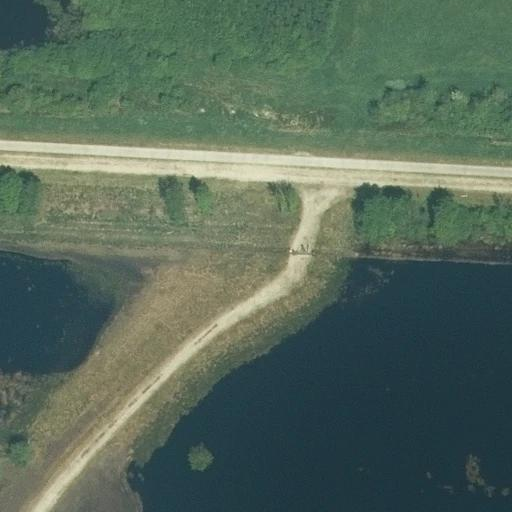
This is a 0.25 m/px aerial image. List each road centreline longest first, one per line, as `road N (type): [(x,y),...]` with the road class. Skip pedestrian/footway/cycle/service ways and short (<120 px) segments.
road 1 (track): [(319,177),(0,160)]
road 2 (track): [(511,187),(319,177)]
